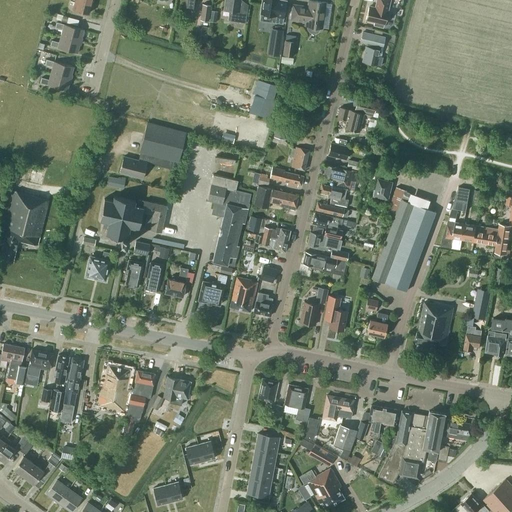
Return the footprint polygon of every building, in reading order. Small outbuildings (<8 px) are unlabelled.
[(92,8),(93,3),(82,0),(75,0),(73,10),(88,14),(90,7),(92,8)] [(245,23),(247,9),(239,7),(240,0),(225,0),(224,9),(230,10),(228,20),(245,23)] [(283,24),(286,0),(284,0),(262,0),(260,20),(283,24)] [(324,18),(325,12),(323,12),(325,2),(309,0),(308,8),(305,8),(306,6),(293,5),(291,19),(307,22),(306,26),(307,27),(307,28),(307,29),(308,30),(308,31),(309,32),(311,33),(315,33),(316,33),(317,32),(318,32),(319,31),(319,30),(320,30),(320,29),(321,29),(321,28),(323,18),(324,18)] [(383,28),(384,24),(385,24),(388,11),(387,11),(389,0),(377,0),(376,4),(379,5),(378,9),(369,7),(366,19),(374,22),(373,25),(383,28)] [(211,5),(202,3),(200,20),(208,21),(211,5)] [(80,41),(84,29),(64,24),(57,22),(55,28),(62,30),(61,36),(80,41)] [(271,54),(279,56),(283,27),(275,26),(271,54)] [(206,42),(208,28),(202,27),(200,41),(206,42)] [(382,46),(384,37),(363,32),(361,41),(369,43),(369,47),(366,46),(362,61),(381,65),(382,57),(379,56),(380,50),(379,49),(380,46),(382,46)] [(77,53),(80,41),(61,36),(59,42),(52,40),(50,46),(58,48),(57,48),(77,53)] [(293,56),(295,42),(285,40),(283,54),(293,56)] [(46,59),(50,60),(52,54),(38,50),(36,56),(47,59),(46,59)] [(293,58),(281,56),(280,63),(292,65),(293,58)] [(54,61),(50,60),(46,59),(45,65),(52,67),(51,73),(70,79),(73,67),(54,61)] [(67,90),(70,79),(51,73),(49,80),(42,78),(40,83),(47,85),(67,90)] [(273,100),(277,87),(257,81),(253,94),(263,97),(273,100)] [(211,125),(216,107),(168,96),(164,114),(211,125)] [(258,115),(272,119),(277,102),(273,100),(263,97),(258,115)] [(373,116),(376,103),(357,99),(355,110),(355,112),(351,111),(351,110),(339,107),(337,118),(348,121),(347,128),(359,131),(363,114),(373,116)] [(178,162),(186,132),(147,122),(139,152),(141,152),(139,160),(124,156),(119,173),(142,179),(146,163),(172,169),(174,161),(178,162)] [(285,140),(289,126),(277,123),(273,137),(285,140)] [(341,144),(341,146),(331,144),(332,142),(331,142),(328,155),(345,159),(346,155),(350,156),(352,147),(341,144)] [(71,152),(54,146),(50,158),(67,164),(71,152)] [(304,170),(309,150),(300,147),(300,148),(296,147),(296,149),(292,148),(290,156),(294,157),(291,167),(295,168),(304,170)] [(363,163),(348,159),(346,167),(361,171),(363,163)] [(356,172),(351,171),(326,165),(323,176),(338,179),(336,186),(353,190),(355,183),(354,183),(356,172)] [(301,185),(303,176),(284,171),(285,170),(272,167),(270,177),(288,181),(287,184),(297,187),(297,184),(301,185)] [(250,194),(235,190),(238,180),(213,174),(211,184),(207,199),(215,201),(213,210),(216,214),(223,216),(212,261),(227,265),(234,266),(239,246),(236,245),(242,223),(244,223),(249,204),(248,203),(250,194)] [(123,188),(125,180),(109,176),(107,185),(123,188)] [(270,178),(259,176),(257,182),(268,185),(270,178)] [(373,195),(388,198),(392,182),(379,179),(376,189),(374,189),(373,195)] [(346,207),(348,199),(345,198),(347,189),(332,185),(331,186),(322,184),(320,192),(328,194),(328,197),(338,199),(337,205),(346,207)] [(295,209),(298,195),(258,186),(254,205),(268,208),(270,202),(280,205),(280,206),(295,209)] [(402,199),(408,201),(410,193),(407,190),(405,190),(396,187),(386,215),(395,218),(402,199)] [(467,204),(470,189),(458,187),(454,201),(467,204)] [(37,245),(49,200),(13,190),(1,239),(4,240),(0,256),(0,258),(13,261),(18,240),(37,245)] [(161,232),(166,205),(138,199),(137,201),(113,196),(113,200),(104,198),(100,220),(104,221),(103,227),(107,228),(105,233),(110,234),(109,237),(111,240),(121,242),(120,243),(127,245),(129,238),(128,237),(129,233),(132,233),(134,228),(138,229),(142,211),(147,213),(144,228),(161,232)] [(436,211),(408,201),(402,199),(395,218),(372,278),(407,291),(436,211)] [(347,217),(349,210),(317,202),(315,210),(347,217)] [(336,229),(338,223),(342,224),(344,219),(315,212),(312,223),(326,227),(324,234),(340,238),(342,230),(336,229)] [(348,217),(346,223),(355,226),(357,221),(348,217)] [(463,228),(464,223),(449,221),(446,240),(442,239),(441,246),(452,248),(453,238),(462,239),(464,228),(463,228)] [(261,225),(249,222),(247,229),(259,232),(261,225)] [(485,243),(488,227),(464,223),(463,228),(464,228),(462,239),(485,243)] [(488,227),(485,243),(496,245),(495,252),(506,254),(511,225),(500,223),(499,229),(488,227)] [(287,241),(290,230),(281,228),(277,227),(276,231),(271,230),(272,229),(265,227),(263,235),(287,241)] [(342,240),(327,236),(310,232),(307,244),(312,244),(311,247),(324,250),(324,249),(331,251),(332,249),(336,250),(337,249),(340,250),(342,240)] [(287,241),(263,235),(257,233),(255,241),(261,243),(272,246),(272,248),(276,249),(285,251),(287,241)] [(94,246),(96,239),(83,237),(82,243),(94,246)] [(150,244),(136,241),(133,251),(147,254),(150,244)] [(254,244),(243,242),(242,248),(253,251),(254,244)] [(167,258),(169,248),(160,247),(159,257),(167,258)] [(348,253),(336,250),(332,249),(331,251),(330,257),(347,261),(348,253)] [(109,261),(110,253),(104,251),(102,259),(90,256),(86,275),(105,279),(109,261)] [(344,272),(347,262),(326,257),(326,256),(306,251),(303,263),(312,265),(312,268),(322,271),(324,264),(335,267),(334,270),(344,272)] [(125,284),(138,287),(143,263),(129,260),(127,269),(129,269),(125,284)] [(157,291),(161,273),(163,265),(150,262),(145,288),(157,291)] [(260,278),(259,279),(272,283),(276,269),(263,265),(260,278)] [(231,274),(232,269),(221,266),(219,272),(231,274)] [(368,279),(370,269),(362,266),(359,277),(368,279)] [(185,282),(188,269),(181,267),(179,277),(172,275),(172,279),(168,278),(165,293),(182,296),(186,282),(185,282)] [(504,284),(506,268),(497,267),(495,283),(504,284)] [(220,305),(227,275),(219,274),(217,284),(203,280),(198,300),(220,305)] [(253,298),(257,282),(250,280),(237,277),(233,293),(230,307),(250,311),(253,298)] [(328,289),(318,287),(315,301),(325,303),(328,289)] [(270,316),(273,304),(271,304),(273,298),(268,297),(268,294),(258,292),(253,312),(270,316)] [(490,295),(478,292),(473,316),(485,319),(490,295)] [(340,298),(329,295),(324,319),(331,320),(329,328),(343,331),(347,311),(338,310),(340,298)] [(378,300),(367,298),(365,309),(376,311),(378,300)] [(315,325),(319,305),(304,302),(300,322),(315,325)] [(446,345),(454,307),(425,302),(420,325),(421,325),(419,333),(417,332),(414,346),(435,350),(437,343),(446,345)] [(384,336),(387,323),(386,323),(388,314),(378,312),(376,321),(370,319),(367,332),(384,336)] [(511,318),(506,318),(506,319),(494,318),(492,328),(509,331),(506,354),(511,354),(511,318)] [(481,335),(482,330),(476,329),(476,326),(468,325),(467,327),(467,333),(466,333),(464,348),(473,350),(473,349),(477,349),(478,346),(480,347),(481,335)] [(504,354),(507,334),(496,332),(496,331),(489,330),(488,335),(486,351),(495,352),(495,353),(504,354)] [(9,361),(13,345),(3,343),(1,354),(0,353),(0,362),(1,359),(9,361)] [(23,384),(27,367),(19,365),(19,363),(21,364),(22,358),(25,347),(13,345),(9,361),(10,361),(6,383),(15,384),(15,382),(23,384)] [(50,369),(53,353),(32,349),(29,360),(30,360),(29,365),(50,369)] [(64,383),(69,357),(58,354),(55,369),(56,369),(53,380),(64,383)] [(77,393),(84,359),(72,357),(67,385),(64,403),(74,405),(76,392),(77,393)] [(126,390),(130,369),(108,364),(104,386),(102,385),(98,404),(106,406),(105,407),(124,411),(128,391),(126,390)] [(150,397),(153,385),(155,374),(137,370),(135,381),(134,389),(132,388),(131,394),(129,403),(123,436),(131,437),(134,424),(136,423),(138,420),(140,418),(141,412),(142,412),(145,397),(149,398),(150,397)] [(187,399),(191,381),(167,376),(163,397),(171,398),(170,403),(181,405),(182,398),(187,399)] [(274,402),(278,382),(262,378),(258,398),(274,402)] [(307,422),(310,410),(304,408),(308,389),(288,384),(284,403),(298,406),(295,419),(307,422)] [(49,401),(51,389),(43,388),(41,400),(49,401)] [(60,411),(64,391),(54,389),(50,409),(60,411)] [(163,398),(157,395),(151,407),(157,409),(163,398)] [(351,418),(354,400),(327,395),(322,418),(336,420),(337,415),(351,418)] [(282,406),(274,404),(271,419),(279,420),(282,406)] [(380,418),(382,407),(371,405),(368,421),(374,422),(371,435),(378,437),(381,423),(382,418),(380,418)] [(395,426),(398,410),(382,407),(380,418),(382,418),(381,423),(395,426)] [(15,415),(11,410),(6,416),(11,420),(15,415)] [(424,462),(426,449),(429,449),(427,459),(435,461),(445,413),(429,411),(428,415),(401,410),(397,436),(391,434),(389,445),(393,446),(378,476),(393,484),(398,473),(417,477),(420,461),(424,462)] [(183,418),(179,415),(175,421),(179,424),(183,418)] [(313,439),(318,419),(309,417),(304,436),(313,439)] [(459,433),(461,422),(446,419),(443,435),(455,437),(456,432),(459,433)] [(355,436),(363,438),(368,424),(361,421),(355,436)] [(470,435),(472,424),(461,422),(459,433),(456,432),(455,437),(467,439),(467,436),(469,437),(470,435)] [(15,427),(10,423),(6,428),(11,432),(15,427)] [(333,445),(350,450),(356,430),(340,424),(333,445)] [(257,433),(255,448),(276,452),(279,437),(257,433)] [(20,451),(29,438),(24,435),(15,447),(20,451)] [(15,449),(9,445),(11,441),(7,438),(0,447),(0,458),(5,462),(15,449)] [(25,454),(34,442),(29,438),(20,451),(25,454)] [(388,446),(382,442),(376,439),(370,450),(376,454),(382,457),(388,446)] [(210,441),(198,444),(202,461),(214,458),(210,441)] [(314,443),(308,453),(329,466),(335,455),(314,443)] [(198,444),(186,447),(190,464),(202,461),(198,444)] [(437,462),(445,463),(449,446),(440,445),(437,462)] [(75,448),(63,446),(61,457),(73,459),(75,448)] [(255,448),(252,463),(273,467),(276,452),(255,448)] [(456,450),(449,448),(448,456),(455,457),(456,450)] [(23,476),(33,463),(23,455),(13,469),(23,476)] [(38,478),(43,481),(59,460),(51,455),(48,460),(50,462),(44,470),(33,463),(23,476),(34,484),(38,478)] [(252,463),(249,478),(271,482),(273,467),(252,463)] [(68,468),(62,464),(59,468),(65,472),(68,468)] [(326,508),(344,498),(338,488),(341,486),(330,468),(315,476),(315,478),(307,482),(320,504),(322,502),(326,508)] [(79,486),(82,481),(77,478),(74,483),(79,486)] [(249,478),(246,493),(268,497),(271,482),(249,478)] [(506,511),(511,507),(511,484),(506,478),(483,499),(494,511),(506,511)] [(59,502),(69,489),(57,480),(47,494),(59,502)] [(177,481),(165,484),(170,502),(182,499),(177,481)] [(165,484),(153,488),(158,505),(170,502),(165,484)] [(305,500),(310,496),(303,484),(297,488),(305,500)] [(71,511),(81,498),(69,489),(59,502),(71,511)] [(98,502),(102,497),(96,493),(92,497),(98,502)] [(480,511),(487,511),(489,510),(483,504),(484,504),(479,499),(478,500),(472,493),(461,502),(469,511),(474,511),(478,509),(480,511)] [(111,511),(117,503),(110,499),(105,507),(111,511)] [(99,511),(100,511),(88,502),(80,511),(99,511)] [(305,511),(311,508),(307,502),(290,511),(305,511)] [(243,511),(245,504),(238,503),(236,511),(243,511)]
